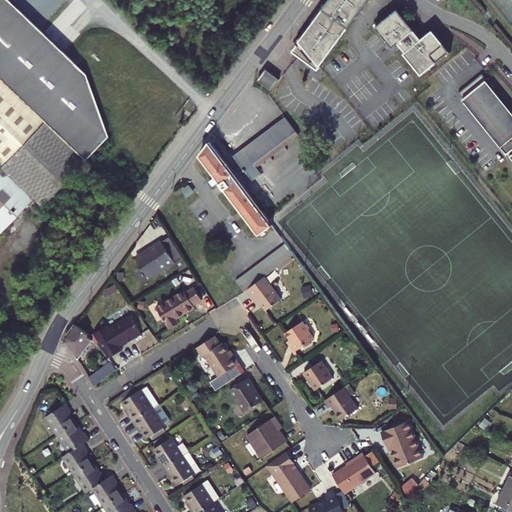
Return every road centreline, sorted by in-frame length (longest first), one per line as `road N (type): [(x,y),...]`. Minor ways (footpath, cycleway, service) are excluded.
road 1 (secondary): [(42,356),(71,305),(301,0)]
road 2 (residential): [(91,401),(230,321),(246,331),(324,446)]
road 3 (residential): [(91,401),(166,511)]
